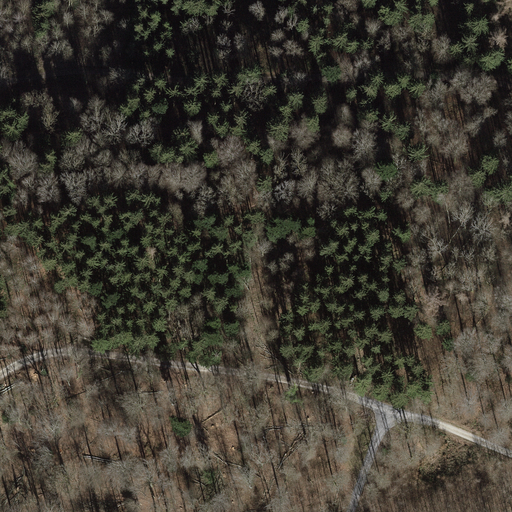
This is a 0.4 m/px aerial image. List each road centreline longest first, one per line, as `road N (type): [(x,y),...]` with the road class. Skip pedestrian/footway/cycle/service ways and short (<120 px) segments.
road 1 (track): [(0,375),(42,353),(88,353),(388,407),(511,457)]
road 2 (track): [(511,84),(434,75),(195,80),(101,71),(0,83)]
